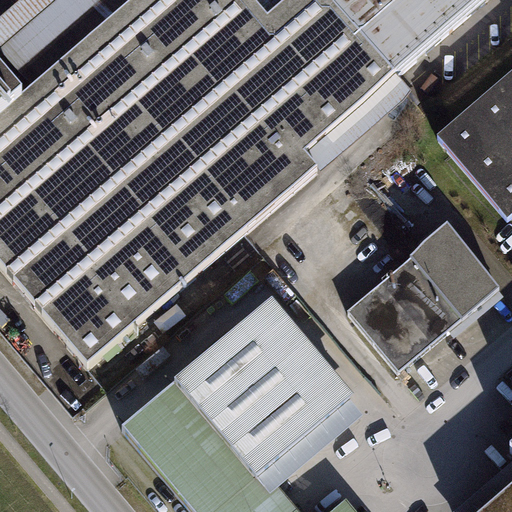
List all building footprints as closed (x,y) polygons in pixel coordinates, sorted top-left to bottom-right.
[(301,156),(484,0),(294,0),(269,21),(250,0),(137,0),(32,89),(23,97),(0,70),(0,268),(87,370),(317,174),(301,156)] [(250,0),(269,21),(294,0),(28,0),(0,24),(0,51),(32,89),(137,0),(250,0)] [(511,77),(437,141),(508,223),(511,219),(511,77)] [(446,233),(349,315),(399,374),(496,293),(446,233)] [(251,320),(119,431),(187,511),(295,511),(286,501),(277,508),(255,481),(335,414),(341,392),(308,383),(314,362),(279,352),(286,329),(251,320)] [(511,511),(511,452),(509,455),(511,458),(511,490),(487,511),(511,511)]
